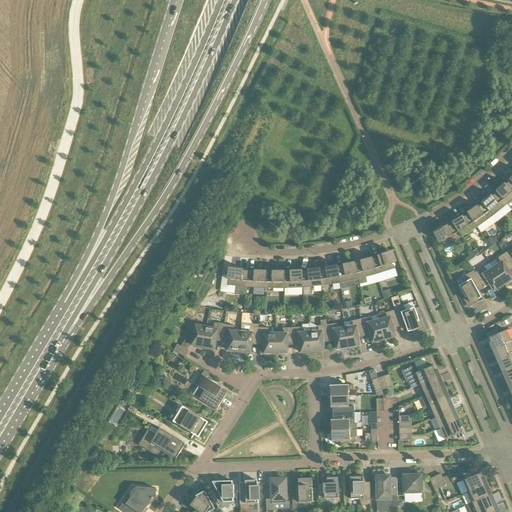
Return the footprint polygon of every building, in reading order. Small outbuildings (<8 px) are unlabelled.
[(495,192),(496,193),(497,193),(507,205),(511,200),(511,182),(510,181),(506,185),(505,183),(495,192)] [(497,193),(496,193),(492,196),(491,195),(481,203),(482,204),(483,204),(492,217),(507,205),(497,193)] [(483,204),(482,204),(478,207),(477,206),(467,213),(468,215),(468,214),(477,228),(492,217),(483,204)] [(468,214),(468,215),(463,218),(462,216),(452,223),(453,224),(461,238),(477,228),(468,214)] [(453,224),(448,227),(447,225),(437,231),(445,247),(461,238),(453,224)] [(487,240),(491,247),(499,242),(496,237),(494,239),(492,237),(487,240)] [(378,258),(373,259),(372,260),(377,275),(395,269),(389,252),(377,256),(378,258)] [(511,269),(511,264),(504,254),(496,260),(498,265),(493,269),(504,285),(506,283),(507,285),(511,281),(511,276),(509,272),(511,269)] [(372,260),(373,259),(372,258),(360,261),(360,263),(355,264),(359,280),(360,285),(367,283),(366,278),(377,275),(372,260)] [(337,268),(340,284),(341,289),(360,285),(359,280),(355,264),(355,262),(343,265),(343,267),(338,268),(337,268)] [(325,270),(320,270),(322,286),(340,284),(337,268),(338,268),(337,266),(325,268),(325,270)] [(246,296),(247,288),(248,272),(243,271),(243,269),(230,268),(228,286),(236,287),(236,295),(246,296)] [(504,285),(493,269),(488,272),(484,268),(475,273),(484,288),(490,285),(495,292),(495,293),(502,288),(501,286),(504,285)] [(302,272),(303,288),(304,296),(311,295),(310,288),(322,286),(320,270),(320,269),(307,270),(308,272),(302,272)] [(266,273),(267,271),(254,270),(254,272),(248,272),(247,288),(266,289),(266,273)] [(302,272),(302,270),(290,271),(290,273),(284,273),(284,289),(303,288),(302,272)] [(272,273),(266,273),(266,289),(284,289),(284,273),(284,271),(272,271),(272,273)] [(484,288),(475,273),(474,271),(465,276),(467,282),(459,286),(465,297),(463,298),(468,308),(477,303),(476,301),(481,298),(478,291),(484,288)] [(220,300),(207,298),(206,307),(218,309),(220,300)] [(405,325),(408,332),(414,330),(415,332),(424,329),(420,319),(419,320),(414,308),(406,311),(403,306),(393,309),(394,311),(399,327),(405,325)] [(394,311),(385,313),(383,311),(379,314),(379,315),(377,315),(379,321),(384,339),(387,339),(387,341),(396,338),(395,338),(393,329),(399,327),(394,311)] [(384,339),(379,321),(373,322),(371,317),(361,319),(364,336),(371,335),(373,344),(381,342),(381,340),(384,339)] [(364,336),(361,319),(351,322),(351,327),(345,328),(348,349),(357,348),(356,346),(360,345),(359,345),(358,338),(364,336)] [(329,343),(327,325),(326,320),(320,321),(321,326),(317,327),(316,332),(310,333),(312,354),(320,353),(320,351),(324,351),(323,343),(329,343)] [(222,342),(224,325),(214,324),(212,329),(207,328),(203,349),(211,350),(211,348),(215,349),(215,348),(214,348),(215,341),(222,342)] [(348,349),(345,328),(339,329),(337,324),(327,325),(329,343),(336,342),(337,349),(336,349),(337,349),(340,349),(340,351),(348,349)] [(239,354),(241,332),(235,332),(234,326),(224,325),(222,342),(228,343),(227,351),(231,351),(231,353),(239,354)] [(174,351),(185,358),(189,351),(186,350),(190,344),(195,345),(194,347),(203,349),(207,328),(195,326),(194,333),(190,333),(181,347),(177,345),(174,351)] [(258,345),(258,328),(248,328),(247,333),(241,332),(239,354),(247,354),(247,352),(251,353),(251,352),(250,352),(251,345),(258,345)] [(276,355),(276,334),(269,334),(269,328),(258,328),(258,345),(264,346),(264,353),(267,353),(267,355),(276,355)] [(293,345),(293,328),(283,328),(282,334),(276,334),(276,355),(284,355),(284,353),(287,353),(287,346),(293,345)] [(312,354),(310,333),(304,333),(303,328),(293,328),(293,345),(300,345),(301,352),(300,352),(300,353),(304,353),(304,354),(312,354)] [(489,338),(494,349),(511,342),(507,330),(499,334),(497,329),(488,333),(490,338),(489,338)] [(494,349),(499,360),(511,354),(511,342),(494,349)] [(511,367),(511,354),(499,360),(504,371),(511,367)] [(412,388),(421,385),(438,377),(433,366),(428,368),(426,364),(416,368),(418,373),(416,374),(408,377),(412,388)] [(389,375),(383,377),(387,389),(393,387),(389,375)] [(202,376),(196,386),(198,387),(193,396),(216,410),(228,392),(221,388),(202,376)] [(383,377),(378,379),(381,391),(387,389),(383,377)] [(421,385),(425,396),(443,388),(438,377),(421,385)] [(376,392),(381,391),(378,379),(372,381),(376,392)] [(330,386),(330,397),(348,396),(348,390),(353,390),(353,385),(330,386)] [(443,388),(425,396),(419,399),(419,400),(421,399),(425,408),(423,409),(423,410),(430,407),(448,399),(443,388)] [(342,414),(354,413),(354,402),(349,402),(348,396),(330,397),(330,408),(342,408),(342,414)] [(453,410),(448,399),(430,407),(435,418),(453,410)] [(208,423),(182,407),(173,422),(198,438),(208,423)] [(458,421),(453,410),(435,418),(440,429),(458,421)] [(331,420),(331,431),(357,430),(357,424),(355,424),(354,413),(342,414),(342,420),(331,420)] [(463,432),(458,421),(440,429),(445,440),(453,437),(454,439),(454,440),(464,439),(463,432)] [(185,444),(160,428),(156,435),(148,430),(139,445),(157,456),(161,449),(176,459),(185,444)] [(357,430),(331,431),(332,442),(355,442),(355,436),(357,436),(357,430)] [(463,481),(468,492),(486,485),(481,473),(473,477),(473,475),(473,474),(463,474),(463,475),(465,480),(463,481)] [(361,507),(371,504),(370,484),(363,484),(363,477),(358,477),(357,474),(351,476),(351,477),(350,477),(350,483),(348,483),(351,491),(351,499),(359,499),(361,507)] [(441,474),(435,477),(440,488),(446,486),(441,474)] [(396,479),(397,496),(397,497),(405,496),(405,494),(422,493),(421,475),(414,475),(414,476),(411,476),(411,475),(403,476),(403,479),(396,479)] [(397,496),(391,496),(390,476),(376,476),(376,511),(393,511),(397,511),(397,497),(397,496)] [(435,491),(440,488),(435,477),(430,479),(435,491)] [(318,485),(319,499),(338,499),(338,478),(327,478),(327,484),(318,485)] [(285,479),(277,480),(273,480),(273,483),(265,484),(266,511),(274,511),(274,504),(286,503),(286,496),(288,495),(287,487),(286,487),(285,479)] [(298,487),(292,487),(293,509),(308,509),(308,503),(313,503),(312,479),(298,479),(298,487)] [(208,489),(219,510),(233,502),(233,499),(234,499),(233,485),(232,485),(232,481),(221,482),(221,483),(208,489)] [(260,482),(257,483),(248,483),(248,481),(245,481),(245,483),(239,483),(240,504),(258,504),(257,483),(260,483),(260,482)] [(472,503),(490,496),(486,485),(468,492),(472,503)] [(156,489),(137,487),(135,499),(130,498),(126,504),(124,502),(119,509),(123,511),(143,511),(153,498),(156,498),(156,489)] [(210,511),(215,509),(205,491),(196,496),(197,498),(190,506),(196,510),(195,511),(210,511)] [(476,511),(482,511),(495,507),(490,496),(472,503),(476,511)]
